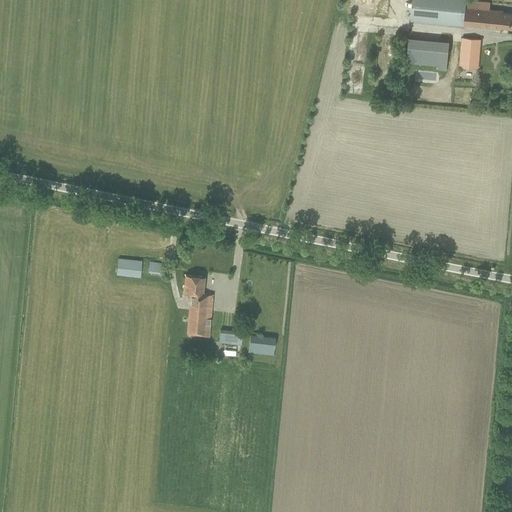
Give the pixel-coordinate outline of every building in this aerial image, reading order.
[(511,13),(509,13),(503,12),(503,11),(489,10),(490,4),(465,1),(465,0),(411,0),(409,22),(463,27),(463,25),(501,29),(501,27),(511,28),(511,13)] [(480,39),(470,38),(461,37),(459,67),(478,69),(480,39)] [(408,38),(406,63),(437,65),(437,69),(447,70),(449,40),(408,38)] [(391,96),(392,87),(384,86),(384,96),(391,96)] [(118,258),(116,275),(140,277),(142,261),(118,258)] [(149,262),(148,274),(164,275),(165,264),(149,262)] [(207,337),(211,304),(212,294),(202,293),(204,276),(186,274),(183,293),(191,293),(187,335),(207,337)] [(242,344),(243,332),(219,331),(219,343),(242,344)] [(248,353),(273,355),(275,337),(250,334),(248,353)]
